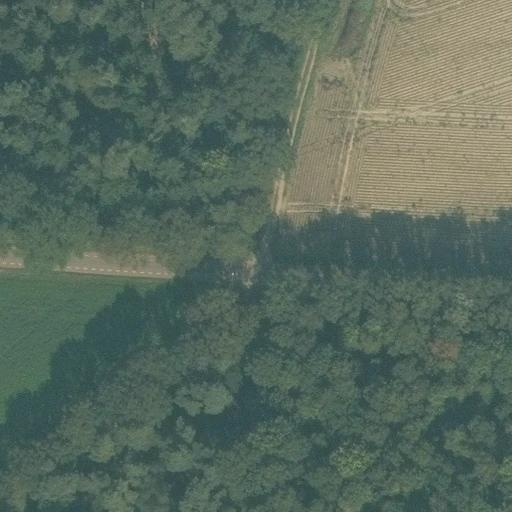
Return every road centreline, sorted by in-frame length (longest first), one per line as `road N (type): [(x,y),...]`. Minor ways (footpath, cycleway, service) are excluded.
road 1 (track): [(15,511),(254,312),(256,274),(328,0)]
road 2 (tertiary): [(511,286),(0,255)]
road 3 (track): [(254,312),(249,511)]
